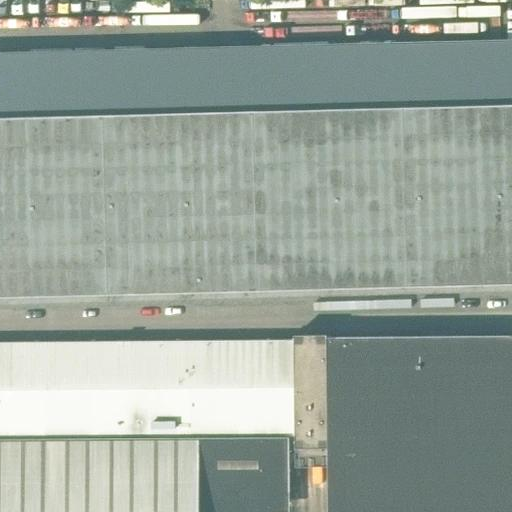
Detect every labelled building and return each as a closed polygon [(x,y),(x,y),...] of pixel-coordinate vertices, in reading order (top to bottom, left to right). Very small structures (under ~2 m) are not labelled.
[(443,10),(444,21),(501,20),(500,9),(443,10)] [(324,10),(324,20),(401,21),(401,10),(324,10)] [(0,297),(511,285),(511,105),(0,119),(0,297)] [(511,511),(511,336),(326,338),(326,336),(294,337),(294,342),(0,344),(0,439),(290,437),(290,436),(295,436),(295,450),(327,450),(327,511),(511,511)] [(290,511),(290,437),(0,439),(0,511),(290,511)]
